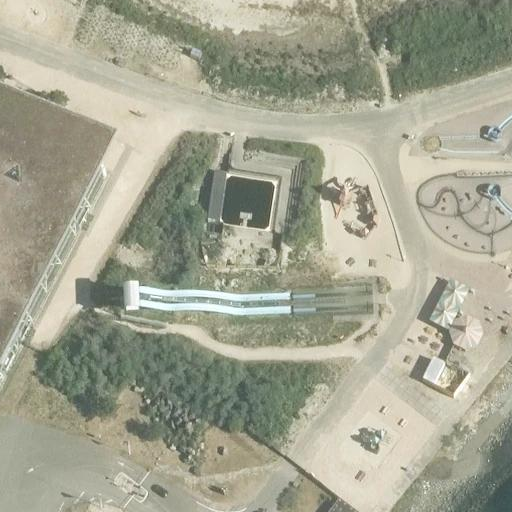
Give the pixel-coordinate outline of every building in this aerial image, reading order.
[(0,386),(4,378),(21,344),(82,226),(106,178),(10,129),(0,124),(0,386)] [(219,225),(227,176),(223,176),(218,175),(214,175),(207,225),(219,226),(219,225)] [(138,301),(137,297),(123,298),(124,307),(124,318),(138,318),(138,312),(138,306),(138,301)] [(477,351),(483,339),(478,326),(467,320),(454,325),(449,336),(453,349),(464,355),(477,351)] [(421,360),(415,371),(437,382),(442,371),(421,360)] [(351,511),(339,502),(331,511),(351,511)]
